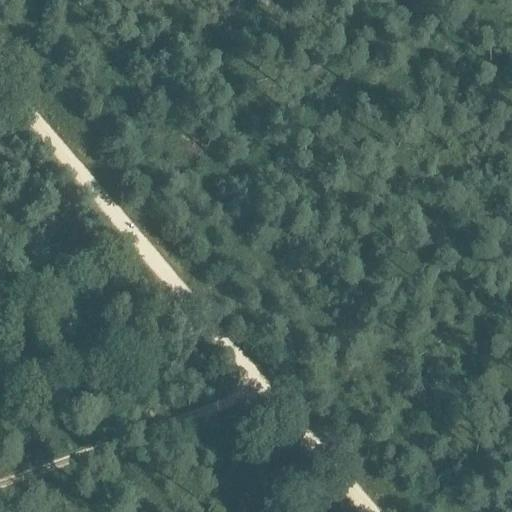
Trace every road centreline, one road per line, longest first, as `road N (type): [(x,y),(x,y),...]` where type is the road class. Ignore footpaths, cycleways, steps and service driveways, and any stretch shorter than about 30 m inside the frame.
road 1 (track): [(370,511),(0,80)]
road 2 (track): [(0,483),(262,385)]
